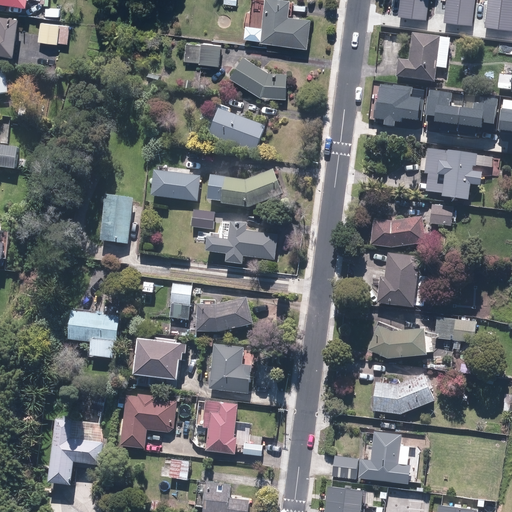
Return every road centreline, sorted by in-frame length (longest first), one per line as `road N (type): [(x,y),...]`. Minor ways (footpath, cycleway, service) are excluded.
road 1 (residential): [(359,0),(292,511)]
road 2 (unknown): [(308,284),(135,263)]
